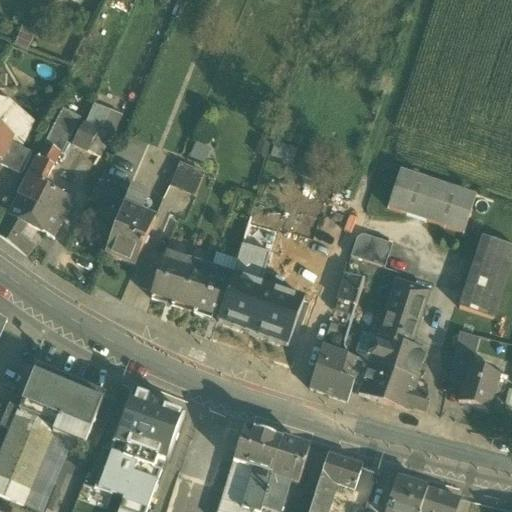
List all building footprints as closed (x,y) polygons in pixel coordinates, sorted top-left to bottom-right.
[(35,124),(9,102),(5,106),(0,102),(0,133),(11,143),(10,145),(22,150),(35,124)] [(111,139),(85,125),(73,146),(99,160),(111,139)] [(0,133),(0,163),(0,164),(10,145),(11,143),(0,133)] [(195,142),(188,156),(204,164),(211,150),(195,142)] [(22,150),(10,145),(0,164),(0,163),(0,166),(21,177),(32,155),(22,150)] [(38,160),(18,197),(38,207),(48,188),(44,186),(53,168),(38,160)] [(181,166),(171,188),(182,193),(191,171),(181,166)] [(204,176),(191,171),(182,193),(195,199),(204,176)] [(493,204),(400,173),(387,212),(480,243),(481,240),(493,204)] [(98,181),(91,196),(111,205),(118,191),(98,181)] [(73,201),(48,188),(38,207),(64,221),(73,201)] [(38,207),(18,197),(8,217),(26,226),(54,241),(64,221),(38,207)] [(155,223),(124,208),(105,258),(134,272),(155,223)] [(26,226),(8,217),(0,231),(0,238),(26,258),(34,248),(20,237),(26,226)] [(353,247),(388,259),(392,247),(364,237),(359,238),(356,240),(353,247)] [(511,258),(511,249),(481,240),(480,243),(458,311),(492,322),(511,258)] [(353,247),(349,259),(384,270),(388,259),(353,247)] [(241,249),(233,277),(217,323),(287,348),(303,302),(258,286),(267,256),(241,249)] [(188,262),(165,255),(159,273),(152,295),(150,302),(172,309),(188,262)] [(210,269),(188,262),(172,309),(195,316),(210,269)] [(233,277),(210,269),(195,316),(217,323),(233,277)] [(149,270),(142,292),(152,295),(159,273),(149,270)] [(364,283),(346,277),(334,315),(353,320),(364,283)] [(427,295),(396,285),(379,339),(409,350),(427,295)] [(360,362),(370,365),(379,339),(362,334),(356,354),(360,362)] [(459,336),(454,357),(472,363),(478,341),(459,336)] [(409,350),(379,339),(370,365),(393,374),(417,382),(426,356),(409,350)] [(347,359),(322,350),(308,391),(347,405),(353,385),(352,384),(341,380),(347,359)] [(360,362),(348,357),(347,359),(341,380),(352,384),(360,362)] [(472,363),(454,357),(449,382),(464,386),(470,367),(471,367),(472,363)] [(393,374),(370,365),(358,397),(382,405),(393,374)] [(471,367),(470,367),(464,386),(459,404),(488,413),(494,391),(499,377),(499,375),(471,367)] [(103,397),(35,369),(18,411),(14,421),(52,436),(83,448),(103,397)] [(417,382),(393,374),(382,405),(406,414),(417,382)] [(509,380),(499,377),(494,391),(504,394),(509,380)] [(162,405),(152,402),(153,400),(132,392),(112,446),(112,447),(114,447),(115,445),(126,449),(123,460),(154,471),(154,470),(157,460),(166,463),(165,463),(168,464),(185,417),(161,409),(162,405)] [(8,407),(0,427),(0,429),(9,433),(14,421),(18,411),(8,407)] [(52,436),(14,421),(9,433),(0,455),(0,483),(28,495),(52,436)] [(244,431),(234,465),(219,511),(261,511),(273,478),(283,444),(244,431)] [(309,452),(283,444),(273,478),(289,483),(299,486),(309,452)] [(154,471),(123,460),(126,449),(115,445),(114,447),(112,447),(104,470),(101,470),(94,490),(112,496),(112,495),(124,499),(123,502),(147,511),(161,472),(154,470),(154,471)] [(362,470),(328,458),(321,478),(320,482),(334,487),(354,493),(362,470)] [(321,478),(310,474),(303,497),(314,501),(320,482),(321,478)] [(279,511),(289,483),(273,478),(261,511),(279,511)] [(334,487),(320,482),(314,501),(310,511),(325,511),(332,492),(334,487)] [(421,511),(428,492),(396,482),(386,511),(421,511)] [(354,493),(334,487),(332,492),(338,494),(337,495),(352,500),(354,493)] [(455,511),(459,501),(428,492),(421,511),(455,511)] [(146,511),(147,511),(123,502),(119,511),(146,511)]
